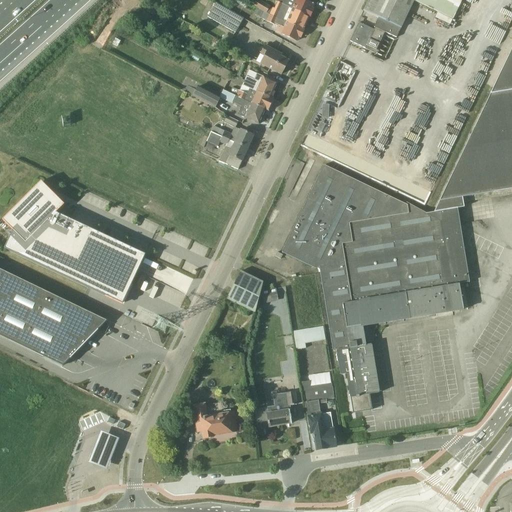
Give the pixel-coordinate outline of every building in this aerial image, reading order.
[(308,17),(276,2),(275,1),(272,8),(258,0),(252,0),(250,4),(258,8),(270,15),(302,30),(308,17)] [(276,0),(276,2),(308,17),(310,17),(314,10),(312,9),(314,5),(303,0),(276,0)] [(368,0),(364,11),(378,18),(399,28),(401,28),(414,1),(453,19),(462,0),(368,0)] [(235,33),(243,19),(216,3),(207,17),(235,33)] [(151,4),(146,12),(153,16),(158,7),(151,4)] [(258,8),(254,14),(267,22),(278,27),(276,32),(285,36),(285,37),(286,38),(287,37),(297,42),(299,37),(301,38),(304,30),(302,30),(270,15),(258,8)] [(137,23),(145,27),(151,16),(144,12),(137,23)] [(359,23),(350,42),(366,49),(367,46),(376,51),(385,32),(395,36),(399,28),(378,18),(372,30),(359,23)] [(103,45),(108,34),(104,32),(99,43),(103,45)] [(264,57),(261,64),(260,64),(281,75),(288,61),(275,54),(276,52),(265,46),(260,54),(264,57)] [(511,47),(434,212),(426,214),(407,203),(406,205),(324,165),(282,253),(316,269),(319,268),(333,351),(337,350),(341,375),(347,374),(353,413),(372,410),(369,395),(379,393),(371,345),(365,346),(362,326),(463,310),(460,288),(462,288),(462,284),(469,282),(457,209),(464,207),(462,197),(511,189),(511,47)] [(250,89),(270,98),(277,83),(256,74),(253,80),(246,77),(242,86),(250,89)] [(218,108),(222,100),(199,88),(194,96),(218,108)] [(250,89),(248,95),(233,88),(230,93),(239,97),(239,98),(265,110),(268,111),(273,99),(270,98),(250,89)] [(265,110),(239,98),(232,94),(229,100),(242,106),(238,115),(245,118),(259,125),(265,110)] [(223,123),(234,128),(235,128),(238,122),(226,117),(223,123)] [(215,127),(212,133),(248,149),(254,136),(241,130),(240,130),(235,128),(234,128),(231,135),(215,127)] [(219,161),(238,170),(248,149),(212,133),(211,133),(207,142),(218,147),(220,143),(226,145),(219,161)] [(65,203),(42,180),(3,219),(13,230),(5,248),(124,303),(147,253),(57,211),(65,203)] [(106,321),(0,269),(0,336),(62,366),(70,359),(106,321)] [(226,299),(255,313),(262,282),(240,271),(226,299)] [(276,289),(261,292),(263,304),(278,301),(276,289)] [(322,328),(303,331),(303,330),(293,332),(296,350),(305,348),(305,344),(324,341),(322,328)] [(322,419),(319,404),(327,403),(327,400),(334,398),(332,387),(331,383),(329,372),(308,376),(309,381),(302,383),(307,417),(310,433),(312,451),(317,450),(327,448),(326,448),(336,446),(333,429),(331,418),(322,419)] [(269,427),(291,423),(289,410),(288,406),(297,405),(295,392),(276,395),(278,409),(268,410),(268,408),(257,410),(258,415),(256,416),(258,429),(269,427)] [(213,435),(236,431),(233,412),(230,413),(230,409),(222,411),(220,402),(193,406),(197,432),(202,431),(203,438),(213,437),(213,435)] [(116,427),(123,430),(125,425),(119,422),(116,427)] [(118,439),(100,432),(96,444),(91,458),(89,462),(98,466),(107,469),(109,463),(114,450),(118,439)]
